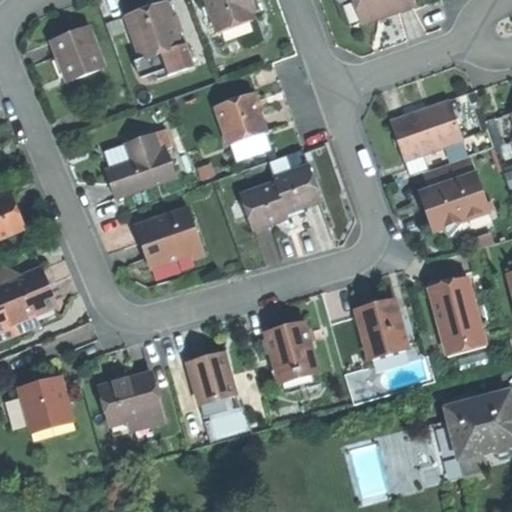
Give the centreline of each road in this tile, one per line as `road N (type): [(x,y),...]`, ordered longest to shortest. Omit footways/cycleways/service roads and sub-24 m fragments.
road 1 (residential): [(0,43),(105,294),(128,316),(161,317),(364,256),(374,245),(375,217)]
road 2 (residential): [(460,44),(332,90)]
road 3 (residential): [(375,217),(332,90)]
